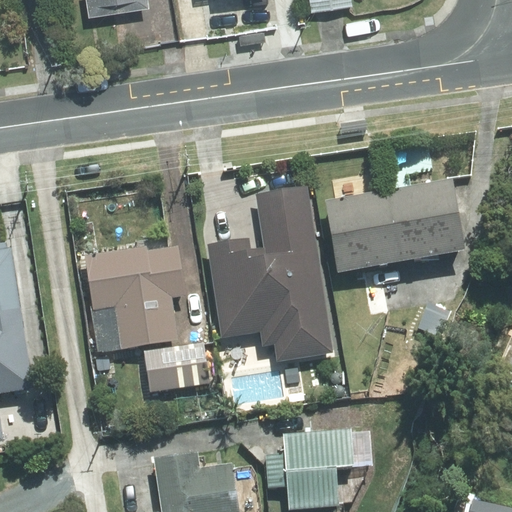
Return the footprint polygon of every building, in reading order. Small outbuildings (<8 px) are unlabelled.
[(150,11),(148,0),(85,0),(89,20),(150,11)] [(352,7),(351,0),(308,0),(310,14),(352,7)] [(241,46),(266,43),(265,33),(240,37),(241,46)] [(344,135),(369,131),(368,122),(343,126),(344,135)] [(468,256),(456,183),(328,204),(340,277),(468,256)] [(317,297),(301,195),(246,204),(262,305),(317,297)] [(148,253),(148,249),(87,258),(95,313),(116,310),(123,353),(180,344),(173,301),(189,299),(181,248),(148,253)] [(0,355),(32,298),(0,280),(0,355)] [(267,356),(261,315),(219,321),(225,362),(267,356)] [(213,381),(207,344),(156,352),(162,390),(213,381)] [(240,377),(226,379),(228,395),(242,393),(240,377)] [(50,396),(9,402),(15,444),(56,438),(50,396)] [(286,438),(290,511),(326,511),(342,511),(340,473),(357,472),(355,433),(286,438)] [(203,471),(200,456),(156,462),(163,511),(240,511),(234,467),(203,471)] [(288,492),(269,493),(270,510),(289,508),(288,492)] [(511,511),(511,509),(474,502),(472,511),(511,511)]
